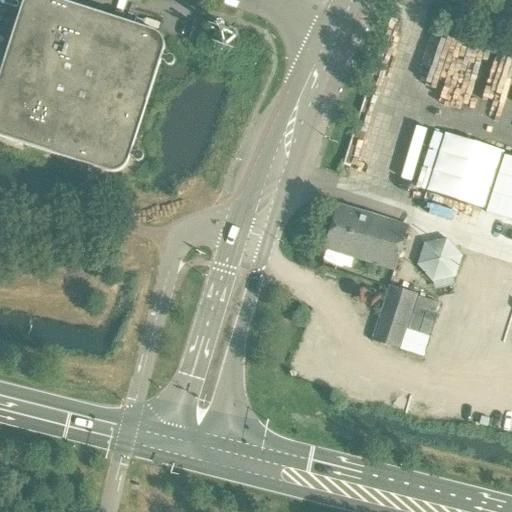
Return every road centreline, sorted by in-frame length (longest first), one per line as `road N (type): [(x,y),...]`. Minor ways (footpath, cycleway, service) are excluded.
road 1 (primary): [(212,456),(439,511)]
road 2 (unclassified): [(234,237),(174,447)]
road 3 (unclassified): [(212,456),(266,247)]
road 4 (unclassified): [(127,436),(176,243)]
road 5 (unclassified): [(274,180),(342,21)]
road 6 (primary): [(127,436),(0,403)]
